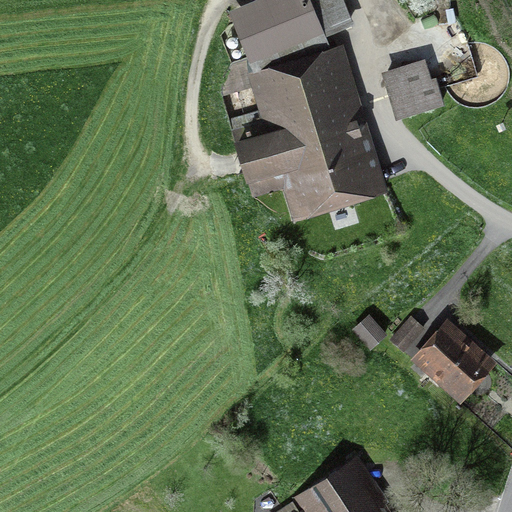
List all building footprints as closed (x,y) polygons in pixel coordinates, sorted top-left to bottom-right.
[(250,57),(322,27),(324,32),(349,22),(340,0),(282,0),(235,20),(250,57)] [(298,181),(305,205),(382,180),(368,133),(355,138),(328,53),(322,27),(250,57),(230,63),(223,76),(220,92),(221,94),(254,84),(265,119),(232,129),(253,195),(298,181)] [(423,61),(387,72),(400,116),(441,103),(434,80),(430,81),(423,61)] [(355,329),(371,346),(384,334),(369,316),(355,329)] [(423,328),(411,317),(391,339),(403,350),(423,328)] [(460,393),(487,362),(445,325),(418,356),(460,393)] [(307,507),(310,511),(377,511),(347,463),(299,494),(307,507)]
